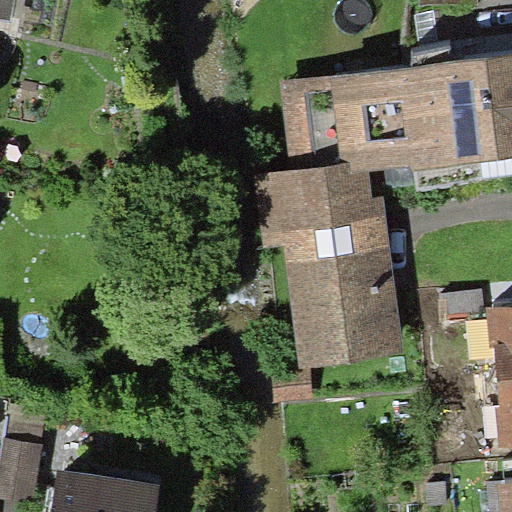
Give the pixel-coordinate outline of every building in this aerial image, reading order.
[(0,0),(0,19),(10,21),(11,16),(14,0),(0,0)] [(25,0),(14,0),(11,16),(22,18),(25,0)] [(511,51),(281,81),(292,169),(346,162),(353,174),(371,171),(511,153),(511,51)] [(374,195),(371,171),(353,174),(346,162),(292,169),(255,173),(265,249),(283,246),(298,368),(309,367),(405,355),(385,194),(374,195)] [(484,311),(483,289),(447,292),(448,313),(484,311)] [(511,304),(486,308),(490,347),(495,347),(498,380),(511,379),(511,304)] [(313,398),(309,367),(298,368),(272,373),(274,402),(313,398)] [(511,379),(498,380),(500,407),(496,407),(499,448),(511,446),(511,379)] [(4,436),(43,442),(48,405),(9,399),(4,436)] [(4,436),(0,461),(0,495),(33,501),(43,442),(4,436)] [(156,511),(161,485),(59,469),(51,511),(156,511)] [(511,511),(511,482),(498,484),(500,511),(511,511)]
